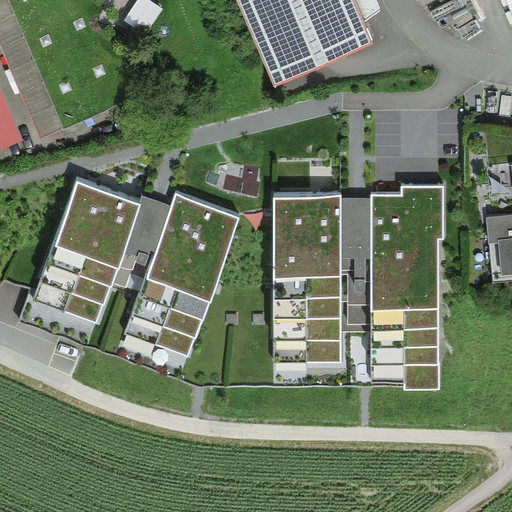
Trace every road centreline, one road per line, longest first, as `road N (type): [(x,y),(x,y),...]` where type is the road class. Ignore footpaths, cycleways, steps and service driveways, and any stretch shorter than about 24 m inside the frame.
road 1 (track): [(511,443),(174,429),(0,361)]
road 2 (residential): [(511,70),(415,34),(400,0)]
